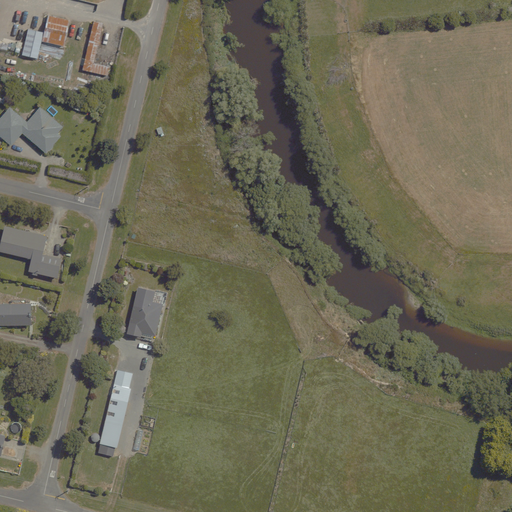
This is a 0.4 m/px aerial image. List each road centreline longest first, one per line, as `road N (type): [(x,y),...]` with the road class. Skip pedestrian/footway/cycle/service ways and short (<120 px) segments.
road 1 (residential): [(41,505),(110,211)]
road 2 (residential): [(110,211),(159,0)]
